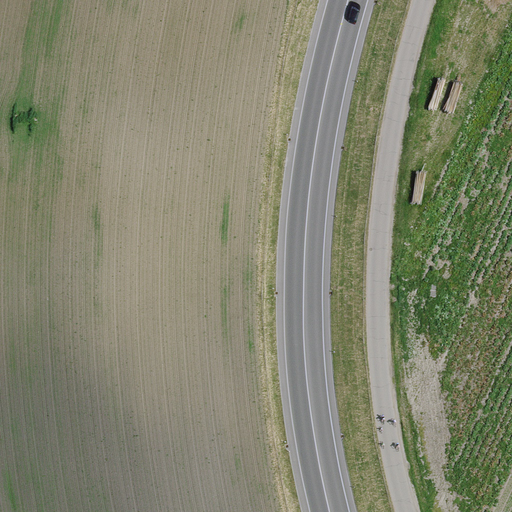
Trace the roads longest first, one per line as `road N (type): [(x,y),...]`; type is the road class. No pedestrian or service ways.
road 1 (track): [(414,511),(380,380),(378,241),(390,108),(424,0)]
road 2 (trunk): [(347,0),(319,122),(304,250),(306,379),(329,511)]
